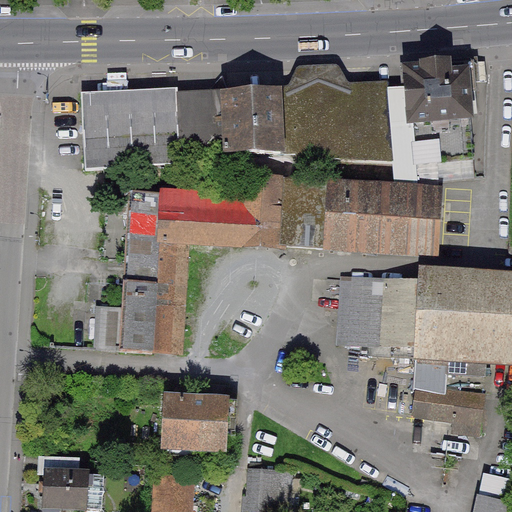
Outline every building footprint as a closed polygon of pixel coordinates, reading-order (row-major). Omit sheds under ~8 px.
[(480,68),(408,72),(411,127),(484,122),(480,68)] [(85,171),(229,167),(230,174),(399,168),(396,88),(235,93),(235,88),(83,92),(85,171)] [(68,114),(83,115),(83,98),(68,98),(68,114)] [(319,187),(255,183),(250,257),(314,261),(319,187)] [(443,199),(332,192),(328,251),(439,258),(443,199)] [(254,202),(159,196),(158,207),(155,250),(250,257),(254,202)] [(91,361),(148,365),(188,368),(196,255),(155,250),(158,207),(108,203),(103,268),(125,270),(122,315),(94,313),(91,361)] [(511,282),(415,278),(410,383),(511,387),(511,282)] [(233,404),(163,400),(159,463),(230,467),(233,404)] [(293,511),(295,470),(250,468),(248,511),(293,511)] [(43,479),(41,511),(90,511),(92,480),(43,479)] [(196,511),(197,483),(156,483),(156,511),(196,511)]
